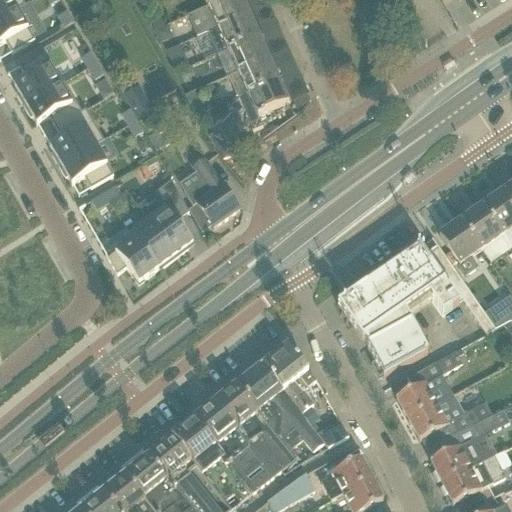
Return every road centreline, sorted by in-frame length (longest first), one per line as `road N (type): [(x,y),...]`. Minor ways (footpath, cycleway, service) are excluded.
road 1 (residential): [(2,511),(260,304),(297,283)]
road 2 (secondary): [(0,479),(279,242)]
road 3 (secondary): [(279,242),(241,258),(0,448)]
road 4 (residential): [(0,378),(75,315),(86,282),(0,128)]
road 5 (residential): [(416,511),(297,283)]
road 6 (residential): [(297,283),(495,140)]
road 7 (secondary): [(279,242),(470,101)]
road 8 (residential): [(511,14),(338,125)]
road 9 (residential): [(338,125),(281,0)]
road 10 (residential): [(338,125),(275,163),(264,211)]
